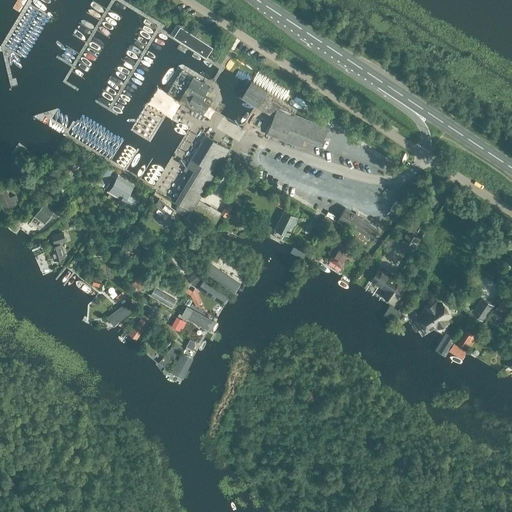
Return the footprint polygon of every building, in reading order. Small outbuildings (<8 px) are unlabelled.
[(207,57),(213,48),(181,27),(175,36),(207,57)] [(183,69),(168,93),(172,95),(188,105),(203,115),(213,98),(206,94),(210,87),(202,82),(203,82),(190,74),(183,69)] [(323,145),(330,127),(295,114),(298,108),(252,81),(242,97),(274,116),(271,124),(274,126),(271,134),(294,143),(297,135),(323,145)] [(197,169),(177,202),(179,203),(189,209),(193,211),(224,159),(225,157),(227,154),(230,149),(214,139),(207,134),(202,142),(189,164),(197,169)] [(81,151),(78,155),(84,159),(87,155),(81,151)] [(84,164),(75,158),(72,162),(68,159),(62,168),(66,171),(64,174),(73,180),(76,177),(73,175),(80,165),(82,168),(84,164)] [(135,184),(119,174),(110,191),(122,198),(121,202),(134,208),(139,198),(131,193),(135,184)] [(70,195),(72,189),(47,182),(45,187),(70,195)] [(11,198),(7,188),(0,191),(0,202),(6,216),(17,211),(14,205),(17,203),(16,201),(18,200),(16,195),(11,198)] [(169,219),(176,208),(161,198),(149,215),(153,218),(158,212),(169,219)] [(284,209),(287,203),(278,199),(275,205),(284,209)] [(64,209),(55,202),(52,206),(47,202),(36,216),(46,224),(53,215),(57,218),(64,209)] [(226,218),(232,208),(227,204),(221,214),(226,218)] [(179,205),(175,211),(185,217),(188,211),(179,205)] [(210,207),(203,218),(214,224),(222,213),(210,206),(210,207)] [(346,208),(338,221),(347,226),(347,225),(349,223),(352,225),(347,234),(367,246),(368,246),(379,228),(357,215),(354,212),(347,208),(346,208)] [(289,236),(299,216),(284,210),(275,229),(289,236)] [(236,240),(237,240),(239,236),(219,228),(217,232),(236,240)] [(413,250),(419,239),(414,236),(415,235),(408,231),(401,243),(413,250)] [(55,244),(50,246),(51,248),(55,261),(67,258),(63,244),(63,243),(66,242),(67,242),(64,233),(53,236),(52,237),(55,244)] [(140,256),(143,250),(127,242),(124,248),(140,256)] [(333,248),(329,254),(333,256),(330,260),(342,268),(348,258),(353,261),(357,254),(352,251),(353,250),(341,242),(336,250),(333,248)] [(303,259),(306,253),(294,246),(291,253),(303,259)] [(217,263),(222,255),(217,252),(212,259),(217,263)] [(500,276),(506,268),(499,264),(493,272),(500,276)] [(241,287),(216,268),(211,275),(237,294),(241,287)] [(379,270),(371,282),(374,284),(384,291),(381,296),(392,304),(403,287),(382,272),(379,270)] [(191,276),(197,284),(203,279),(196,271),(191,276)] [(141,291),(147,283),(138,276),(132,284),(141,291)] [(158,287),(162,280),(157,277),(153,283),(158,287)] [(228,296),(205,281),(200,288),(222,303),(228,296)] [(416,286),(412,291),(415,293),(419,288),(420,286),(417,284),(416,286)] [(177,301),(156,288),(151,297),(173,309),(177,301)] [(119,301),(127,296),(123,291),(116,297),(119,301)] [(507,312),(511,302),(511,298),(507,296),(500,308),(507,312)] [(484,320),(496,304),(485,297),(474,312),(484,320)] [(129,300),(107,318),(114,327),(137,309),(129,300)] [(453,316),(443,300),(439,303),(437,301),(426,308),(427,311),(414,319),(425,335),(438,327),(439,329),(451,321),(449,319),(453,316)] [(400,310),(399,311),(402,313),(403,312),(407,305),(404,303),(400,310)] [(154,315),(157,310),(151,306),(148,311),(154,315)] [(218,322),(189,306),(184,316),(212,332),(218,322)] [(496,322),(503,312),(497,307),(490,317),(496,322)] [(146,314),(131,335),(138,340),(153,319),(146,314)] [(183,328),(185,324),(176,319),(172,326),(179,331),(181,328),(183,328)] [(470,349),(479,335),(467,327),(459,341),(470,349)] [(438,347),(436,350),(447,356),(448,353),(450,351),(451,349),(455,343),(456,342),(457,339),(446,333),(445,335),(444,336),(438,347)] [(167,347),(172,342),(167,338),(163,344),(167,347)] [(196,346),(195,342),(190,339),(186,346),(193,350),(196,346)] [(175,343),(158,366),(164,370),(182,348),(175,343)] [(451,349),(450,351),(463,359),(468,351),(468,350),(455,343),(451,349)] [(174,369),(185,376),(193,360),(182,354),(174,369)]
